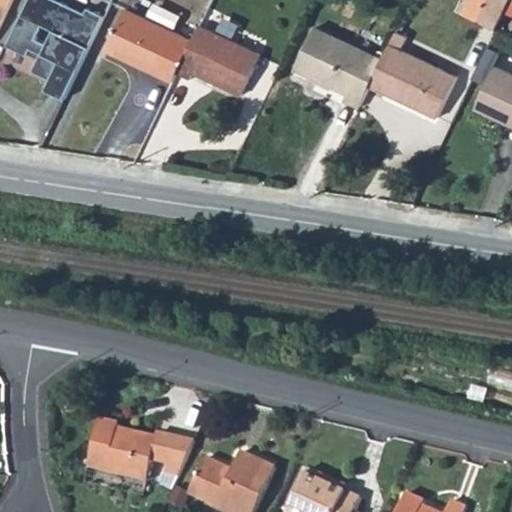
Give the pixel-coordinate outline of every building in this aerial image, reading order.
[(87,12),(60,0),(30,0),(9,46),(29,55),(33,49),(43,54),(35,71),(52,79),(47,90),(66,99),(106,15),(89,7),(87,12)] [(469,0),(464,13),(480,21),(489,0),(469,0)] [(489,0),(480,21),(498,29),(511,0),(489,0)] [(158,1),(152,13),(178,24),(184,12),(158,1)] [(0,27),(10,7),(0,2),(0,27)] [(128,8),(108,49),(175,81),(179,73),(194,40),(128,8)] [(194,40),(179,73),(192,79),(196,71),(244,94),(263,54),(201,25),(194,40)] [(346,99),(361,106),(372,85),(383,60),(316,27),(297,67),(349,92),(346,99)] [(383,60),(372,85),(439,117),(458,78),(391,45),(383,60)] [(477,108),(497,117),(499,113),(511,119),(511,73),(497,66),(477,108)] [(511,119),(499,113),(497,117),(511,124),(511,119)] [(101,419),(90,465),(148,480),(153,459),(169,463),(175,438),(158,434),(157,438),(119,429),(120,424),(101,419)] [(206,458),(191,493),(209,501),(208,503),(228,511),(257,511),(277,468),(242,452),(234,469),(206,458)] [(309,468),(290,511),(360,511),(357,510),(362,497),(325,481),(327,476),(309,468)] [(407,494),(398,511),(465,511),(467,509),(452,502),(446,511),(435,511),(423,507),(425,502),(407,494)]
